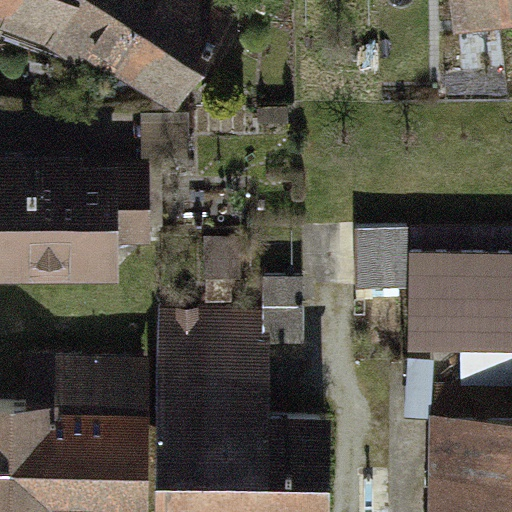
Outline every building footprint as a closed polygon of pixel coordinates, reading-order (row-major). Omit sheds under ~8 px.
[(0,0),(0,44),(10,52),(27,26),(110,52),(194,105),(263,16),(241,0),(0,0)] [(511,0),(487,0),(490,24),(511,21),(511,0)] [(157,111),(157,145),(199,144),(199,110),(157,111)] [(133,141),(0,147),(0,274),(139,267),(133,141)] [(511,511),(511,223),(364,222),(364,288),(420,287),(418,345),(462,346),(462,384),(433,383),(432,511),(511,511)] [(161,309),(162,348),(163,511),(344,511),(344,412),(270,413),(269,308),(161,309)] [(37,392),(0,392),(0,511),(163,511),(162,348),(37,349),(37,392)]
